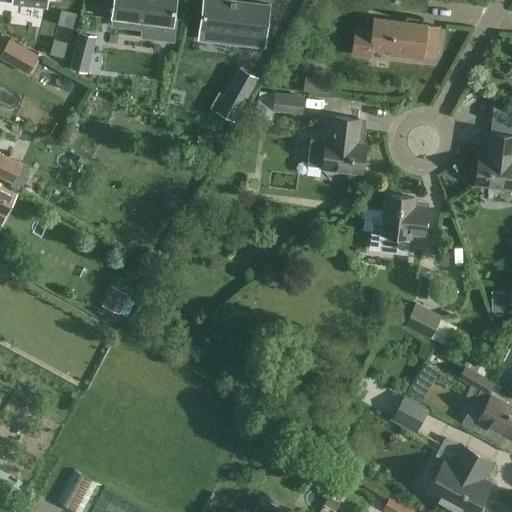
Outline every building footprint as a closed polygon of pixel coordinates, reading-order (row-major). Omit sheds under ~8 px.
[(113,0),(111,17),(172,25),(175,0),(113,0)] [(235,0),(203,0),(199,29),(232,33),(231,43),(263,47),(268,4),(235,0)] [(369,56),(370,47),(390,50),(389,55),(422,59),(422,54),(435,55),(439,26),(373,17),(372,30),(355,28),(352,53),(369,56)] [(0,55),(28,72),(38,55),(9,38),(0,55)] [(53,38),(49,53),(64,57),(68,42),(53,38)] [(74,49),(70,67),(86,71),(90,53),(74,49)] [(224,94),(223,95),(231,100),(223,114),(224,114),(233,119),(257,77),(239,67),(224,94)] [(328,91),(329,79),(305,76),(304,88),(328,91)] [(260,91),(257,118),(271,120),(272,109),(301,112),(303,96),(272,93),(260,91)] [(330,140),(325,139),(325,140),(311,139),(308,164),(322,166),(321,167),(362,172),(365,144),(356,143),(359,119),(333,115),(330,140)] [(511,134),(490,132),(487,156),(478,155),(475,183),(511,187),(511,134)] [(0,175),(12,181),(20,163),(0,152),(0,175)] [(11,190),(0,185),(0,203),(4,205),(11,190)] [(386,193),(381,234),(382,234),(380,247),(407,250),(406,251),(408,251),(410,232),(424,234),(427,207),(413,205),(414,197),(386,193)] [(172,195),(166,207),(179,214),(185,202),(172,195)] [(126,291),(115,286),(106,305),(117,311),(126,291)] [(511,291),(492,291),(492,314),(511,314),(511,291)] [(429,336),(440,315),(415,302),(405,323),(429,336)] [(481,343),(488,338),(483,330),(475,336),(481,343)] [(511,349),(510,349),(502,364),(511,369),(511,349)] [(483,362),(477,372),(490,379),(496,369),(483,362)] [(427,364),(410,393),(423,400),(439,371),(427,364)] [(464,365),(458,377),(471,384),(468,389),(470,397),(484,405),(476,419),(487,426),(483,434),(499,444),(504,435),(511,439),(511,404),(491,393),(490,394),(486,392),(492,381),(490,379),(477,372),(464,365)] [(391,418),(414,431),(426,409),(403,396),(391,418)] [(259,432),(253,429),(250,434),(256,437),(259,432)] [(433,476),(441,481),(431,498),(456,511),(473,511),(485,491),(478,487),(492,462),(459,444),(459,445),(445,438),(437,454),(443,458),(433,476)] [(270,440),(263,455),(294,469),(300,454),(270,440)] [(324,461),(320,467),(322,473),(332,479),(338,469),(324,461)] [(8,472),(0,467),(0,484),(1,485),(6,476),(8,472)] [(75,470),(58,501),(78,511),(88,511),(103,485),(75,470)] [(6,476),(1,485),(11,490),(16,481),(6,476)] [(334,509),(339,501),(328,495),(323,503),(334,509)] [(418,511),(390,497),(383,509),(388,511),(418,511)] [(265,511),(270,505),(259,499),(251,511),(265,511)]
